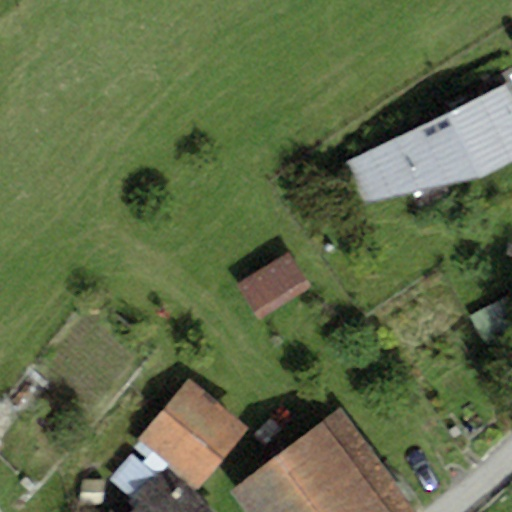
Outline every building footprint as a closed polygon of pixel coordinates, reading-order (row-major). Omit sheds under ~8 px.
[(511,108),(503,91),(351,165),(367,198),(477,176),(511,158),(511,108)] [(276,262),(229,288),(246,318),(293,292),(276,262)] [(232,436),(173,388),(128,445),(187,492),(232,436)] [(386,511),(324,422),(218,495),(229,511),(386,511)] [(151,511),(140,499),(125,511),(178,511),(170,504),(161,511),(151,511)]
